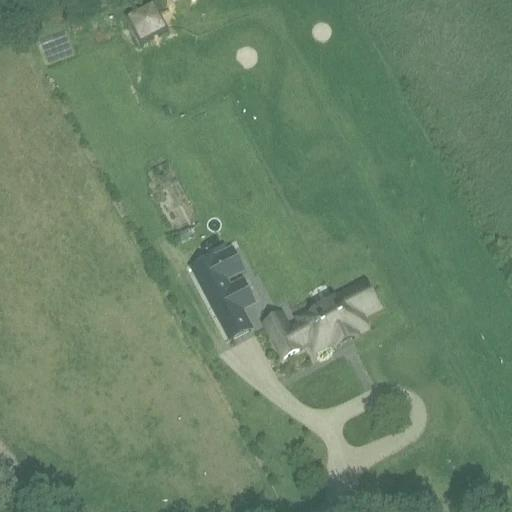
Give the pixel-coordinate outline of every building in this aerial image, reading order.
[(213,258),(191,270),(230,343),(252,331),(226,282),(243,273),(231,251),(214,260),(213,258)] [(281,318),(265,326),(284,361),(299,353),(297,349),(310,342),(316,354),(332,345),(334,347),(335,351),(357,339),(355,336),(354,333),(365,328),(359,317),(377,308),(365,287),(334,303),(318,312),(299,322),(302,327),(289,334),(281,318)] [(342,397),(312,411),(324,435),(353,421),(342,397)] [(354,472),(375,454),(354,429),(333,446),(354,472)] [(390,477),(418,452),(407,439),(379,464),(390,477)]
